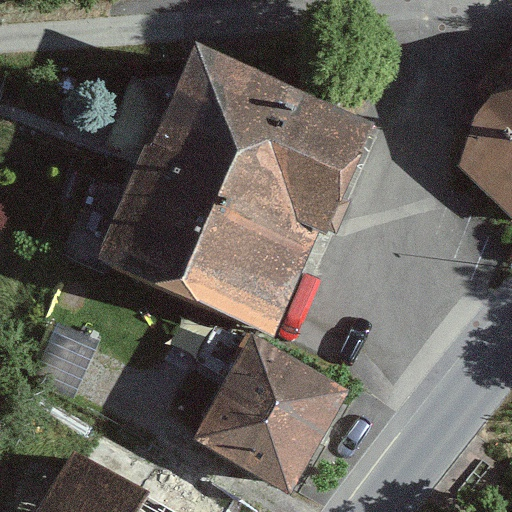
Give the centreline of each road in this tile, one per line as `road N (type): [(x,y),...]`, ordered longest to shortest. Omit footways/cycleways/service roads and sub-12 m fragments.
road 1 (residential): [(0,38),(441,0)]
road 2 (tertiary): [(379,511),(511,344)]
